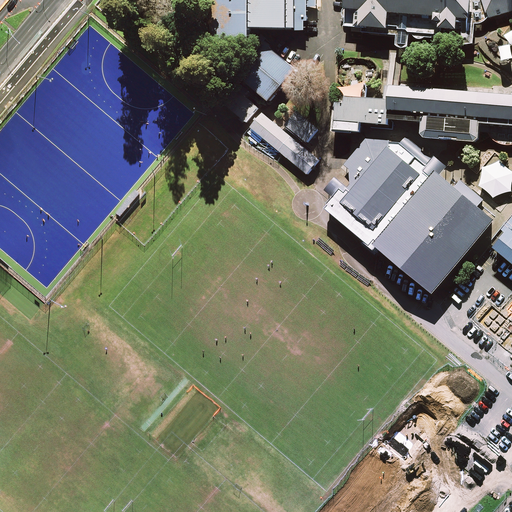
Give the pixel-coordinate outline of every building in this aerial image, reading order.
[(130,0),(108,0),(105,11),(124,18),(130,0)] [(215,0),(215,38),(253,43),(253,35),(254,32),(305,33),(305,23),(309,23),(309,9),(317,8),(317,0),(215,0)] [(472,0),(346,0),(345,28),(361,29),(362,33),(470,41),(472,0)] [(511,0),(481,0),(486,15),(488,15),(489,20),(511,13),(511,0)] [(253,35),(253,43),(232,74),(244,83),(252,89),(270,103),(299,72),(253,35)] [(511,53),(511,46),(500,48),(502,62),(511,59),(511,53)] [(247,123),(258,109),(247,97),(252,89),(244,83),(224,106),(247,123)] [(511,97),(386,87),(385,101),(384,110),(389,110),(389,122),(423,124),(422,135),(425,139),(474,144),(479,140),(480,134),(490,134),(495,142),(506,146),(511,144),(511,97)] [(345,105),(337,104),(334,132),(360,134),(362,125),(389,128),(389,122),(389,110),(384,110),(385,101),(346,98),(345,105)] [(305,146),(319,131),(296,113),(283,131),(263,114),(252,127),(308,176),(320,161),(305,146)] [(435,160),(406,139),(400,144),(391,145),(390,142),(367,140),(344,166),(351,172),(351,185),(348,189),(336,180),(326,192),(334,198),(329,204),(330,207),(327,211),(367,245),(435,160)] [(448,168),(436,159),(435,160),(367,245),(435,294),(495,222),(478,207),(484,200),(460,181),(455,188),(442,176),(448,168)] [(511,186),(511,172),(501,162),(484,168),(481,186),(494,198),(511,191),(511,186)] [(511,231),(511,216),(502,230),(506,235),(510,231),(511,231)] [(511,231),(510,231),(506,235),(493,250),(511,265),(511,231)]
